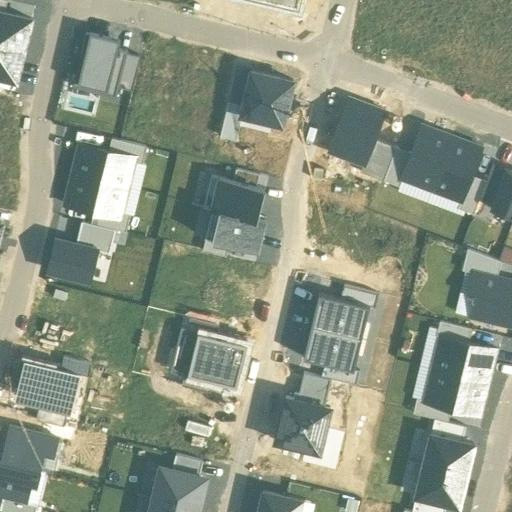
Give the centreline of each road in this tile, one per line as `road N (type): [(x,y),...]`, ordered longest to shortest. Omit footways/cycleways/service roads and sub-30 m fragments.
road 1 (residential): [(232,511),(291,269),(296,186),(326,62)]
road 2 (residential): [(0,359),(37,207),(39,105),(65,0)]
road 3 (residential): [(77,0),(326,62)]
road 4 (residential): [(511,129),(326,62)]
